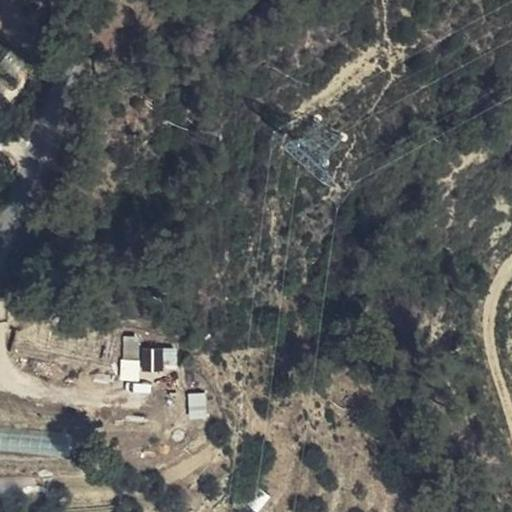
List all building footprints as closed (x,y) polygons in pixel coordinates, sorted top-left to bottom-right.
[(124,337),(124,360),(139,360),(138,337),(124,337)] [(150,347),(150,371),(176,371),(176,346),(150,347)] [(139,360),(124,360),(124,370),(139,370),(139,360)] [(186,393),(189,419),(207,417),(204,391),(186,393)] [(0,427),(0,449),(65,458),(68,436),(0,427)]
